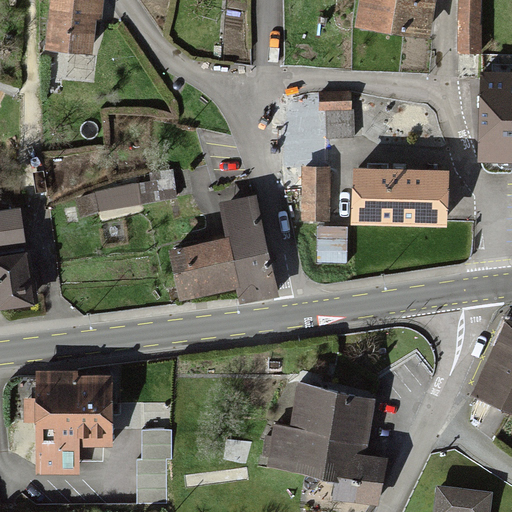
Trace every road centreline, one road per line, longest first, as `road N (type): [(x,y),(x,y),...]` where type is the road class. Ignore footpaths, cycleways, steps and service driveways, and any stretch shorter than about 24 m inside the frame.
road 1 (residential): [(305,313),(257,156),(231,107),(185,77),(125,0)]
road 2 (primary): [(0,356),(305,313)]
road 3 (residential): [(489,288),(384,511)]
road 4 (primary): [(305,313),(489,288)]
